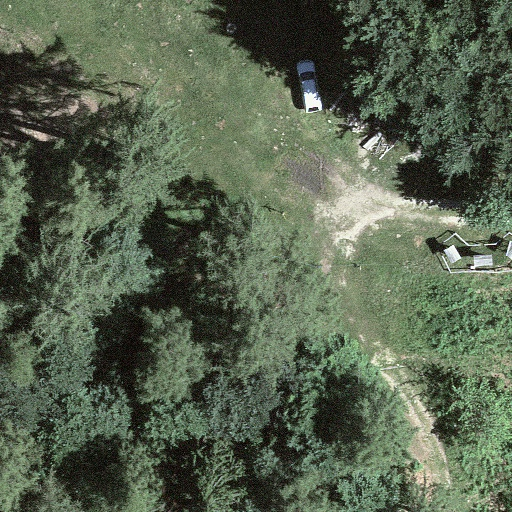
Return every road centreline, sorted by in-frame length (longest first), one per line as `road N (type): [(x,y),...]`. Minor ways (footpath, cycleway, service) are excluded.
road 1 (track): [(353,206),(278,0)]
road 2 (track): [(353,206),(511,345)]
road 3 (track): [(511,198),(353,206)]
